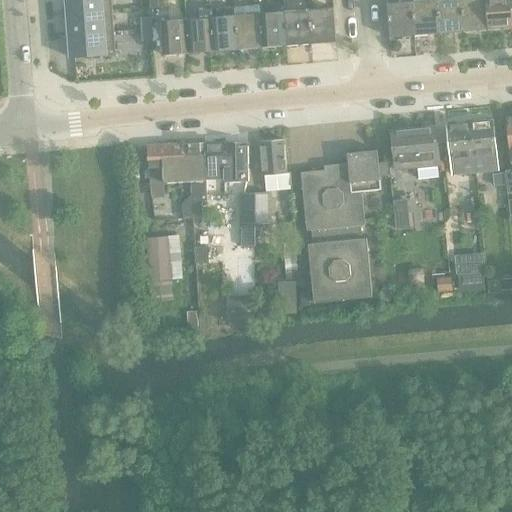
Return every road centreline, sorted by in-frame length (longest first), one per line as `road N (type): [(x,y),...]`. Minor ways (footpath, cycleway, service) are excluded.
road 1 (residential): [(25,130),(371,92)]
road 2 (residential): [(371,92),(511,77)]
road 3 (residential): [(25,130),(13,0)]
